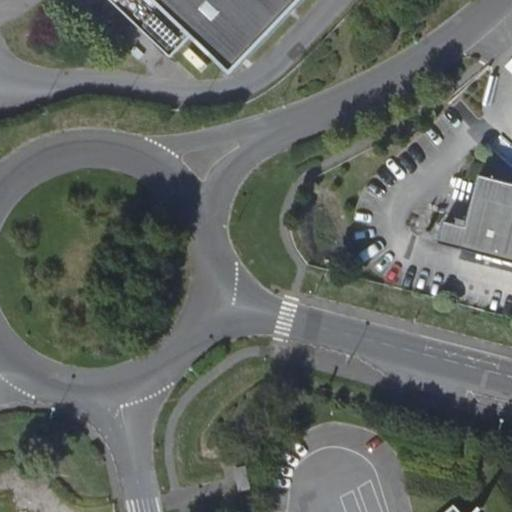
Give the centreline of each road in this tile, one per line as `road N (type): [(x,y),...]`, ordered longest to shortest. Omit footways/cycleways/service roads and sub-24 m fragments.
road 1 (unclassified): [(495,0),(391,88),(265,135)]
road 2 (unclassified): [(323,325),(511,374)]
road 3 (unclassified): [(265,135),(114,160)]
road 4 (unclassified): [(177,336),(266,321),(323,325)]
road 5 (unclassified): [(323,325),(262,297),(199,251)]
road 6 (unclassified): [(121,374),(141,511)]
road 7 (unclassified): [(114,160),(75,158),(38,169),(0,205)]
road 8 (unclassified): [(194,232),(218,186),(265,135)]
